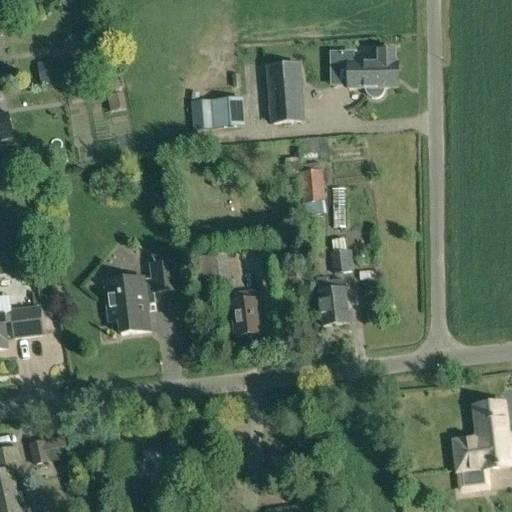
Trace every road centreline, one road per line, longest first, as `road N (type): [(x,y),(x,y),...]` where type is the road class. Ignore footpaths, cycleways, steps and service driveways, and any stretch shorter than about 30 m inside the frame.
road 1 (unclassified): [(0,408),(436,358)]
road 2 (unclassified): [(436,358),(437,0)]
